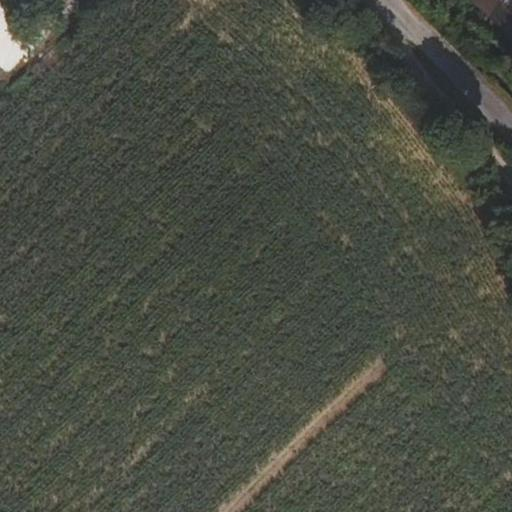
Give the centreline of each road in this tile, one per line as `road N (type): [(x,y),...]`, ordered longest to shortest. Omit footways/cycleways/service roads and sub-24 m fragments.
road 1 (track): [(374,0),(511,182)]
road 2 (residential): [(388,0),(511,115)]
